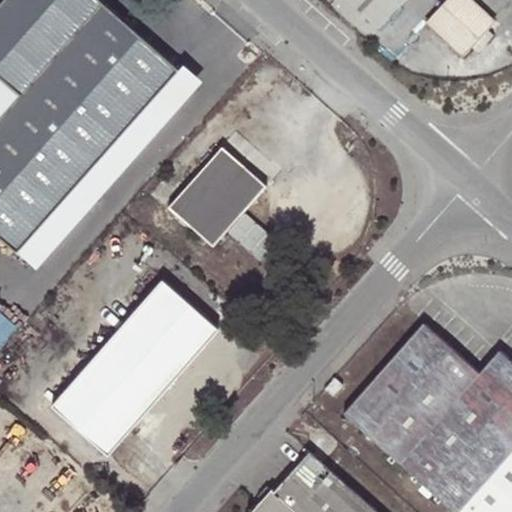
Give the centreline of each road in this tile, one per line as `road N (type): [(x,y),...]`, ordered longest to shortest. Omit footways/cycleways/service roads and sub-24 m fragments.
road 1 (unclassified): [(184,511),(465,174)]
road 2 (unclassified): [(263,0),(465,174)]
